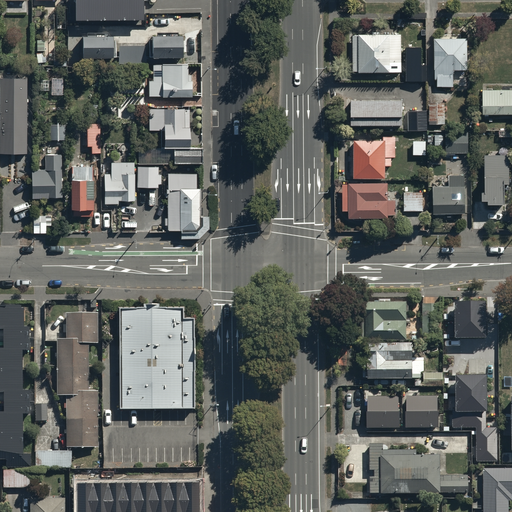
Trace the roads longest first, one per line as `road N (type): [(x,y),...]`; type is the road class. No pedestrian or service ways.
road 1 (primary): [(237,266),(236,0)]
road 2 (primary): [(297,0),(299,265)]
road 3 (primary): [(299,265),(301,511)]
road 4 (primary): [(239,511),(237,266)]
road 5 (tertiary): [(0,267),(237,266)]
road 6 (residential): [(299,265),(511,264)]
